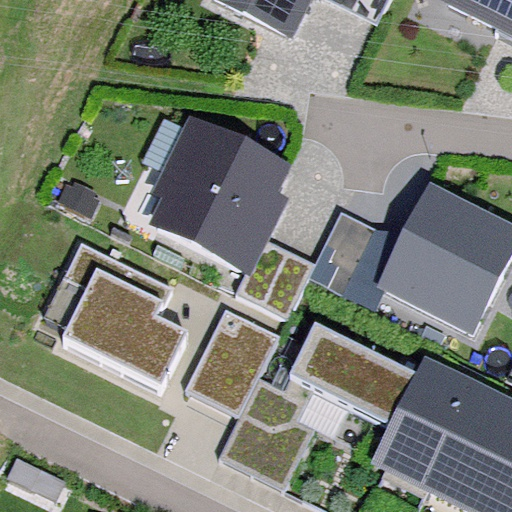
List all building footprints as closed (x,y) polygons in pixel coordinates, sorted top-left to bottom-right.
[(206,0),(296,47),(320,0),(333,0),(376,22),(387,0),(206,0)] [(511,0),(440,0),(438,4),(511,39),(511,0)] [(291,178),(190,123),(138,220),(247,279),(287,205),(279,200),(291,178)] [(385,295),(480,341),(511,275),(511,236),(432,198),(385,295)] [(347,225),(316,291),(352,308),(383,242),(347,225)] [(206,317),(85,253),(48,322),(169,386),(206,317)] [(455,511),(463,511),(511,413),(511,411),(428,370),(421,383),(315,331),(282,396),(260,385),(222,461),(290,495),(317,440),(296,430),(315,392),(395,431),(375,472),(455,511)] [(511,511),(511,413),(463,511),(511,511)]
